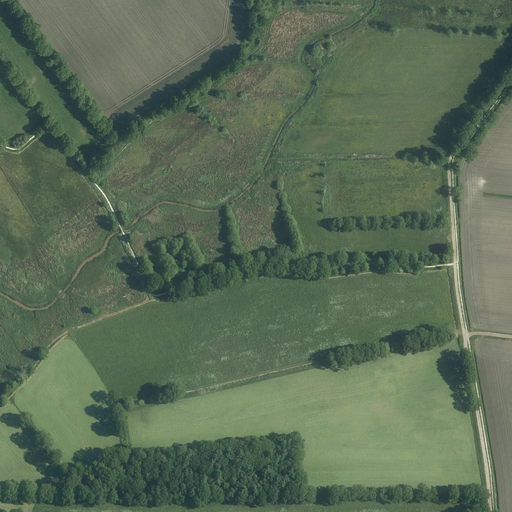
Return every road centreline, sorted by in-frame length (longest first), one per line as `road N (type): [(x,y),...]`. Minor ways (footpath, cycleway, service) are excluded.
road 1 (track): [(120,408),(463,333)]
road 2 (track): [(454,264),(449,157),(511,75)]
road 3 (track): [(491,511),(463,333)]
